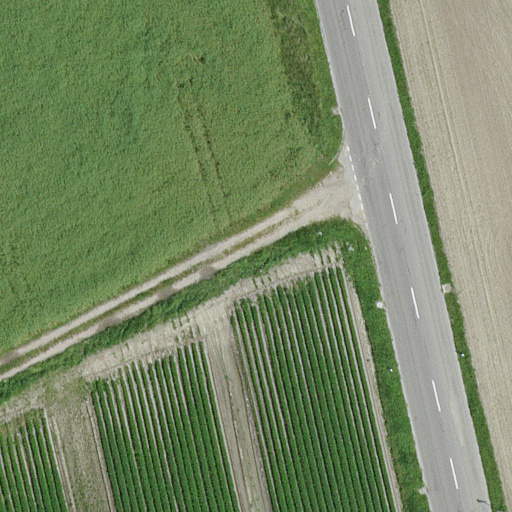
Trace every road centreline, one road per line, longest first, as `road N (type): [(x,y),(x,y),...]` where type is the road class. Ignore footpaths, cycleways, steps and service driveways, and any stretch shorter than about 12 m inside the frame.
road 1 (tertiary): [(350,0),(465,511)]
road 2 (track): [(0,368),(389,170)]
